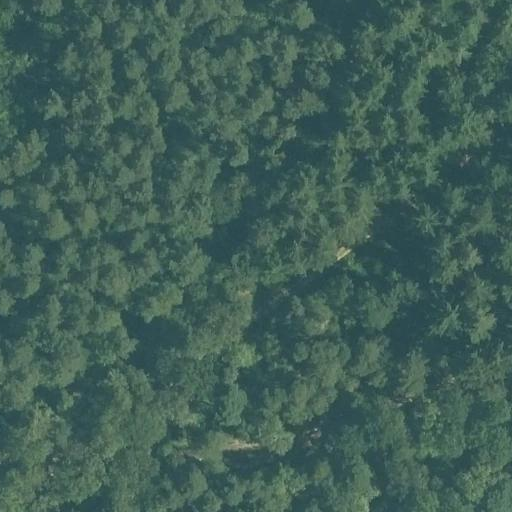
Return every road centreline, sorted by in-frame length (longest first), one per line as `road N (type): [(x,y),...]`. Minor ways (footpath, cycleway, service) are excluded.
road 1 (track): [(511,122),(81,457),(24,511)]
road 2 (track): [(511,380),(439,390),(250,455),(0,455)]
road 3 (unknown): [(379,225),(439,390)]
